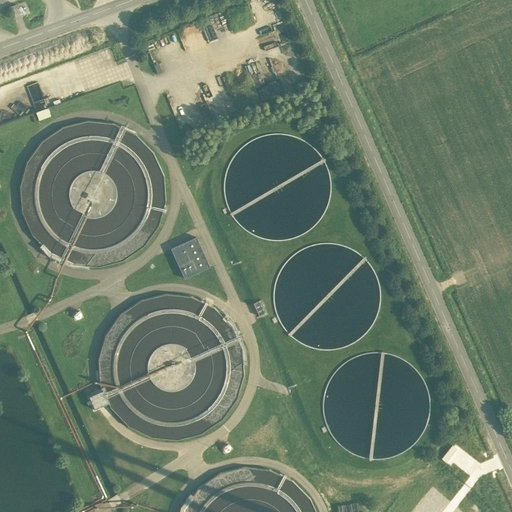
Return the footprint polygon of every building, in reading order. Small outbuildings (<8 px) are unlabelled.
[(13,16),(19,14),(15,5),(10,7),(13,16)] [(270,95),(269,92),(263,94),(261,89),(258,90),(260,99),(270,95)] [(48,108),(37,112),(39,120),(50,116),(48,108)] [(196,238),(170,250),(185,281),(210,270),(196,238)] [(452,445),(441,459),(445,462),(456,449),(454,447),(452,445)]
